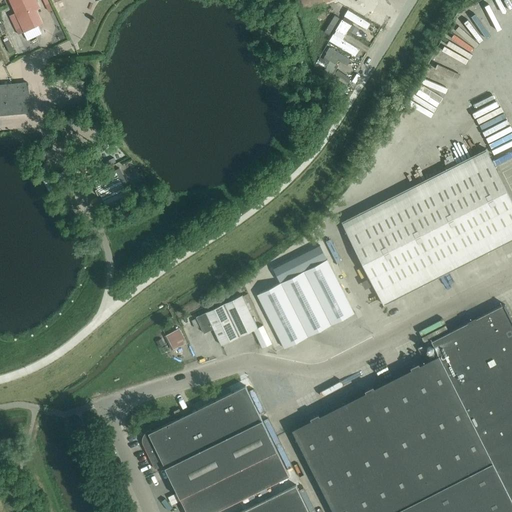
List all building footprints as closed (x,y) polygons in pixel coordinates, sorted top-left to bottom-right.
[(9,0),(24,31),(42,23),(36,9),(35,10),(33,4),(37,2),(36,0),(9,0)] [(296,0),(301,13),(338,0),(296,0)] [(356,3),(352,10),(368,19),(372,12),(356,3)] [(348,10),(345,16),(367,29),(370,23),(348,10)] [(341,20),(338,26),(347,31),(348,30),(350,25),(341,20)] [(350,25),(348,30),(355,34),(358,29),(351,25),(350,25)] [(347,31),(338,26),(335,31),(344,36),(347,31)] [(334,33),(330,40),(355,55),(359,48),(334,33)] [(351,59),(330,47),(326,53),(347,65),(351,59)] [(325,68),(328,62),(319,57),(316,62),(325,68)] [(0,114),(30,112),(27,82),(0,84),(0,114)] [(74,156),(75,158),(82,172),(102,162),(94,146),(74,156)] [(344,227),(380,299),(511,232),(511,201),(488,154),(344,227)] [(94,181),(108,211),(130,200),(116,170),(94,181)] [(320,246),(273,269),(280,282),(326,258),(320,246)] [(304,271),(331,324),(354,312),(327,259),(304,271)] [(280,282),(307,336),(331,324),(304,271),(280,282)] [(307,336),(280,282),(257,294),(284,348),(307,336)] [(206,312),(196,317),(204,333),(213,328),(221,344),(234,338),(257,327),(242,295),(218,306),(206,312)] [(511,511),(511,321),(503,304),(431,340),(432,341),(439,355),(425,362),(292,429),(333,511),(511,511)] [(173,349),(186,342),(179,328),(166,335),(173,349)] [(213,511),(289,475),(265,425),(245,385),(151,431),(150,430),(147,431),(143,435),(142,440),(143,445),(145,443),(146,447),(144,447),(148,455),(155,469),(164,464),(186,511),(213,511)] [(309,511),(296,485),(239,511),(309,511)]
